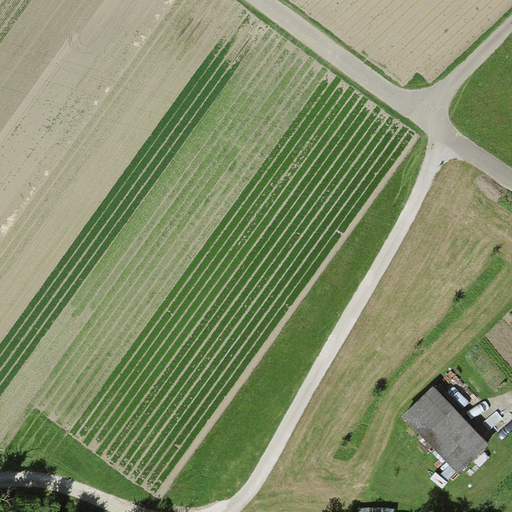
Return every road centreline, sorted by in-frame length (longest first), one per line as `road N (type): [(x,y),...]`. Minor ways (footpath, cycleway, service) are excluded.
road 1 (track): [(447,140),(264,467),(227,511)]
road 2 (unclassified): [(417,116),(262,0)]
road 3 (track): [(138,511),(50,478),(0,478)]
road 4 (residential): [(511,23),(417,116)]
